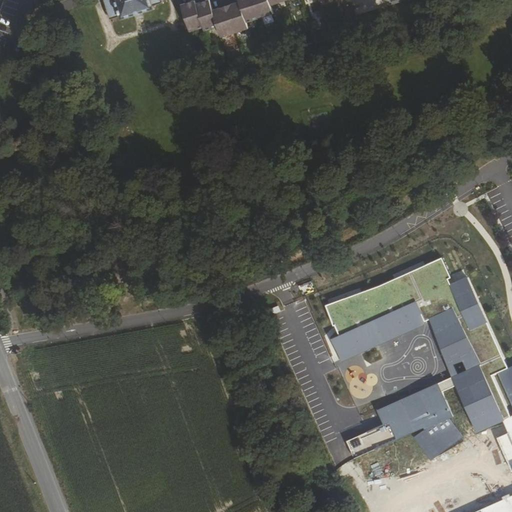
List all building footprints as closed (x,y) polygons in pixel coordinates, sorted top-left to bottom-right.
[(122,20),(155,9),(154,6),(164,2),(163,0),(104,0),(111,20),(121,16),(122,20)] [(195,0),(191,1),(192,4),(186,6),(194,30),(204,26),(198,6),(197,4),(195,0)] [(198,6),(204,26),(206,31),(219,26),(214,12),(214,10),(210,0),(207,0),(206,1),(207,3),(198,6)] [(240,3),(246,23),(260,18),(254,0),(238,0),(239,1),(240,3)] [(254,0),(260,18),(274,13),(271,6),(269,0),(254,0)] [(240,3),(231,7),(230,4),(227,5),(236,32),(248,28),(246,23),(240,3)] [(219,26),(223,36),(236,32),(227,5),(224,7),(224,8),(214,12),(219,26)] [(190,31),(194,30),(186,6),(182,7),(190,31)] [(382,286),(326,304),(340,336),(332,339),(342,361),(428,319),(453,377),(378,410),(384,423),(347,441),(356,458),(424,427),(427,430),(410,440),(428,459),(466,438),(450,419),(455,417),(444,393),(456,387),(477,432),(503,420),(511,415),(511,369),(464,272),(453,278),(443,259),(382,286)] [(511,440),(511,494),(473,511),(511,511),(511,415),(503,420),(511,440)]
